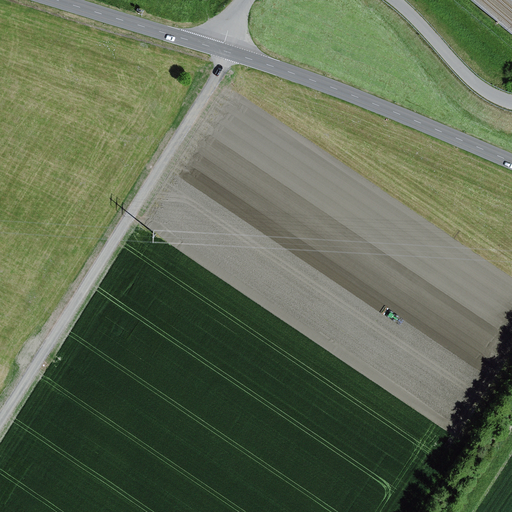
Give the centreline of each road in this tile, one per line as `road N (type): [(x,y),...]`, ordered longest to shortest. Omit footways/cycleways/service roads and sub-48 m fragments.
road 1 (primary): [(511,161),(223,50)]
road 2 (primary): [(223,50),(56,0)]
road 3 (unclassified): [(395,0),(476,84),(511,102)]
